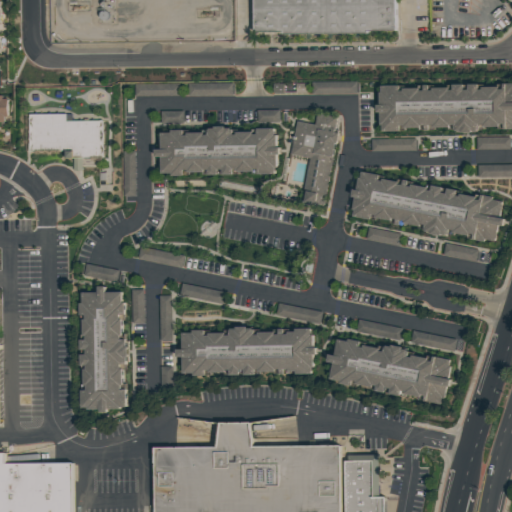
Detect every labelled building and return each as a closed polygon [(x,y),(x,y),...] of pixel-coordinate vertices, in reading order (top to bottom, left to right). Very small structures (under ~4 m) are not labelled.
[(396,31),(396,0),(252,0),(252,31),(280,32),(280,36),(368,35),(368,32),(396,31)] [(311,82),(355,82),(355,93),(312,93),(311,82)] [(133,85),(176,84),(177,95),(133,96),(133,85)] [(187,84),(232,84),(232,93),(188,94),(187,84)] [(469,132),(465,132),(464,132),(462,132),(457,132),(457,129),(455,129),(449,129),(449,126),(448,126),(444,126),(441,127),(441,126),(436,127),(435,127),(435,129),(430,129),(430,130),(426,130),(426,129),(420,130),(420,127),(419,127),(414,127),(411,127),(407,127),(406,127),(406,130),(400,130),(396,130),(391,130),(382,131),(382,128),(382,124),(380,124),(380,122),(380,118),(380,112),(377,112),(377,105),(380,105),(380,99),(380,95),(379,93),(382,93),(381,88),(381,86),(382,86),(391,86),(395,86),(399,86),(405,86),(405,89),(406,89),(411,89),(414,89),(418,89),(419,89),(419,86),(425,86),(425,85),(429,85),(429,86),(435,86),(435,88),(440,88),(443,88),(448,88),(449,88),(448,85),(454,85),(458,85),(462,85),(464,85),(470,85),(471,85),(475,85),(478,84),(478,85),(484,85),(484,87),(485,87),(485,88),(490,87),(493,87),(497,87),(498,87),(498,85),(504,84),(508,84),(511,84),(511,128),(509,128),(505,128),(499,128),(499,126),(498,126),(498,125),(493,126),(490,126),(486,126),(485,126),(485,128),(479,129),(477,129),(477,132),(472,132),(470,132),(469,132)] [(0,96),(3,96),(3,99),(8,99),(8,117),(5,117),(5,123),(1,123),(1,136),(0,136),(0,96)] [(257,111),(278,110),(279,121),(257,122),(257,111)] [(160,112),(181,111),(181,123),(160,123),(160,112)] [(28,115),(104,115),(104,161),(28,161),(28,115)] [(315,160),(314,160),(314,159),(315,159),(316,154),(311,153),(311,154),(310,154),(311,153),(297,151),(296,151),(296,150),(292,150),(291,150),(293,142),(292,142),(293,135),(294,135),(296,127),(297,124),(296,123),(297,123),(314,126),(315,125),(315,122),(316,120),(316,117),(317,115),(319,115),(319,116),(322,117),(322,116),(323,116),(323,117),(326,117),(327,117),(327,118),(329,118),(330,117),(330,118),(333,119),(333,118),(336,119),(335,121),(335,124),(335,126),(334,125),(334,128),(334,131),(334,132),(333,132),(333,133),(337,133),(335,144),(334,145),(333,149),(334,150),(333,151),(332,155),(332,156),(332,157),(331,157),(330,162),(331,162),(330,163),(329,166),(330,167),(329,167),(328,171),(329,171),(329,172),(328,172),(327,176),(328,176),(328,177),(327,177),(326,181),(327,181),(327,182),(326,182),(325,186),(326,186),(326,187),(325,187),(324,191),(325,191),(325,192),(324,192),(323,196),(324,196),(322,206),(315,205),(315,207),(311,207),(312,204),(306,203),(306,206),(302,205),(302,202),(303,200),(302,200),(303,194),(303,192),(304,192),(305,188),(309,188),(310,184),(310,183),(311,179),(311,178),(312,174),(311,174),(312,173),(313,169),(312,169),(313,168),(314,164),(313,164),(313,163),(314,164),(315,160)] [(222,127),(224,127),(230,127),(230,130),(232,130),(238,130),(238,133),(239,133),(243,133),(246,133),(251,133),(251,132),(252,132),(252,130),(274,129),(274,131),(274,136),(276,136),(276,148),(279,148),(280,154),(276,154),(277,167),(275,167),(275,171),(275,173),(252,174),(252,171),(251,171),(247,171),(244,171),(239,171),(238,171),(238,174),(233,174),(229,174),(225,174),(223,174),(217,174),(216,174),(211,174),(211,175),(208,175),(208,174),(203,174),(203,172),(202,172),(197,172),(194,172),(190,172),(189,172),(189,175),(172,175),(172,173),(161,173),(161,156),(155,156),(155,150),(161,150),(161,133),(171,133),(171,131),(188,131),(188,133),(189,133),(189,134),(193,134),(193,133),(196,133),(201,133),(202,133),(202,131),(208,131),(208,130),(209,130),(209,128),(215,127),(217,127),(218,127),(222,127)] [(476,138),(509,137),(510,148),(477,149),(476,138)] [(370,140),(415,139),(415,149),(371,150),(370,140)] [(122,152),(133,151),(134,196),(123,196),(122,152)] [(477,165),(511,164),(511,175),(477,176),(477,165)] [(361,172),(371,174),(375,175),(379,176),(385,177),(384,180),(385,180),(390,181),(393,181),(397,182),(398,182),(399,180),(404,181),(404,180),(408,181),(408,182),(414,183),(413,185),(414,185),(414,186),(419,186),(422,187),(421,187),(426,188),(427,188),(427,185),(433,186),(437,187),(436,187),(441,188),(443,188),(448,189),(449,189),(454,190),(457,191),(462,192),(462,195),(463,195),(467,196),(470,196),(475,197),(476,197),(476,195),(482,196),(482,195),(486,196),(491,197),(493,198),(492,200),(503,202),(502,205),(501,210),(501,212),(500,216),(499,218),(505,219),(504,226),(498,225),(498,226),(497,231),(497,233),(496,238),(495,241),(485,239),(484,241),(482,241),(478,240),(473,239),(468,238),(468,235),(463,234),(460,233),(456,232),(456,233),(455,232),(454,235),(449,234),(447,234),(446,236),(441,235),(441,236),(439,235),(438,235),(434,234),(433,234),(431,234),(426,233),(427,230),(425,230),(425,229),(419,228),(420,226),(419,225),(414,224),(414,225),(411,224),(407,223),(406,223),(405,226),(400,224),(400,225),(396,224),(390,223),(391,220),(390,220),(385,219),(382,218),(383,218),(378,217),(378,218),(377,217),(377,220),(371,219),(367,218),(362,217),(362,218),(353,216),(354,214),(354,209),(352,209),(353,207),(354,203),(355,197),(352,196),(353,190),(356,190),(357,185),(358,180),(358,178),(360,179),(361,174),(361,172)] [(368,227),(401,234),(399,246),(366,240),(368,227)] [(445,243),(478,250),(476,261),(443,255),(445,243)] [(140,247),(183,255),(181,266),(138,257),(140,247)] [(85,264),(117,270),(116,281),(83,275),(85,264)] [(182,283),(225,291),(223,303),(180,294),(182,283)] [(82,293),(98,293),(98,287),(100,287),(103,287),(105,287),(105,293),(121,292),(121,303),(124,303),(124,320),(121,320),(121,321),(121,325),(121,328),(121,333),(121,334),(124,334),(124,339),(125,339),(125,341),(127,341),(127,347),(128,349),(127,349),(127,350),(127,354),(128,354),(128,356),(127,356),(128,362),(125,362),(125,364),(125,370),(122,370),(122,384),(125,384),(125,389),(126,406),(119,406),(119,408),(107,409),(107,412),(100,412),(100,409),(88,409),(88,407),(81,407),(81,390),(82,390),(81,384),(84,384),(84,370),(81,370),(81,365),(81,361),(81,356),(81,355),(81,349),(80,349),(80,348),(81,348),(81,343),(80,343),(80,340),(81,340),(81,335),(83,334),(83,329),(83,326),(83,321),(83,320),(80,321),(80,304),(82,304),(82,293)] [(132,323),(132,289),(143,289),(143,323),(132,323)] [(159,295),(171,295),(171,339),(160,340),(159,295)] [(278,303),(322,312),(319,323),(276,314),(278,303)] [(358,319),(402,328),(400,338),(356,329),(358,319)] [(193,334),(193,331),(210,331),(210,334),(211,334),(216,334),(219,334),(223,334),(224,334),(224,331),(230,331),(230,330),(232,330),(232,328),(237,328),(239,327),(239,328),(240,328),(244,328),(244,327),(247,327),(247,328),(252,327),(252,330),(254,330),(260,330),(260,333),(261,333),(265,333),(268,333),(273,333),(274,333),(274,330),(279,330),(283,330),(289,330),(289,332),(290,332),(290,333),(295,332),(296,332),(296,329),(311,329),(311,331),(311,336),(313,336),(313,348),(316,348),(316,354),(313,354),(313,367),(311,367),(311,371),(312,373),(297,374),(297,371),(295,371),(291,371),(290,371),(290,373),(284,374),(280,374),(274,374),(274,371),(273,371),(269,371),(266,371),(261,371),(260,371),(260,374),(255,374),(251,375),(251,374),(247,374),(247,375),(245,375),(239,375),(238,375),(234,375),(230,375),(230,374),(225,375),(225,372),(224,372),(219,372),(216,372),(212,372),(211,372),(211,375),(196,375),(194,375),(194,373),(183,373),(183,357),(177,357),(177,350),(183,350),(183,334),(193,334)] [(412,330),(457,339),(455,349),(410,341),(412,330)] [(338,340),(348,342),(349,340),(351,340),(355,341),(359,342),(365,344),(364,346),(365,346),(370,347),(373,348),(377,349),(378,349),(379,346),(384,347),(386,348),(387,345),(392,346),(394,346),(395,347),(399,347),(399,348),(399,347),(401,348),(407,349),(406,352),(408,352),(414,353),(413,356),(414,356),(418,357),(421,358),(426,359),(427,359),(427,356),(433,357),(437,358),(442,359),(449,360),(449,363),(448,367),(450,367),(448,379),(451,380),(449,386),(446,386),(444,398),(442,398),(441,402),(441,404),(433,402),(428,401),(424,401),(424,400),(419,399),(419,396),(406,394),(405,396),(399,395),(399,396),(396,395),(391,394),(390,394),(390,393),(384,392),(383,392),(379,391),(376,391),(376,390),(370,389),(371,387),(370,386),(365,385),(362,385),(358,384),(357,384),(356,386),(351,385),(351,386),(346,385),(342,384),(340,383),(340,381),(330,379),(333,363),(328,361),(329,355),(334,356),(338,340)] [(160,367),(172,367),(172,389),(160,389),(160,367)] [(297,445),(296,418),(253,420),(254,445),(273,445),(273,440),(265,441),(265,435),(278,434),(278,445),(297,445)] [(346,457),(383,457),(383,511),(158,511),(158,447),(346,446),(346,457)] [(0,511),(0,458),(77,458),(77,511),(0,511)]
